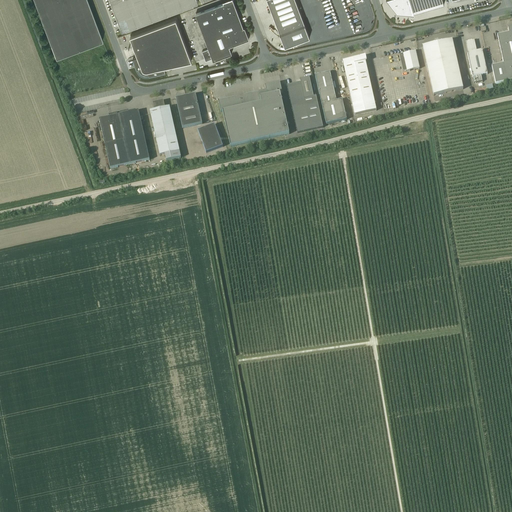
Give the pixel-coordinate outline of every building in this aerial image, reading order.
[(103,40),(87,0),(34,0),(56,58),(103,40)] [(110,0),(122,31),(199,2),(197,0),(110,0)] [(213,61),(232,54),(229,47),(249,39),(245,28),(244,28),(233,0),(196,14),(211,54),(210,54),(208,50),(202,52),(206,61),(211,59),(211,57),(212,56),(213,61)] [(291,44),(310,37),(295,0),(268,0),(281,32),(285,30),(291,44)] [(409,0),(386,0),(397,13),(398,11),(399,11),(399,12),(401,13),(401,12),(404,14),(414,15),(409,0)] [(192,61),(176,19),(130,37),(138,57),(133,59),(137,69),(138,69),(139,70),(140,71),(140,72),(141,73),(142,73),(143,74),(144,74),(145,74),(145,75),(146,75),(147,75),(148,75),(149,74),(149,76),(166,72),(164,67),(192,61)] [(496,85),(511,81),(511,27),(508,29),(509,34),(497,36),(503,65),(492,67),(496,85)] [(463,90),(452,41),(423,47),(434,96),(463,90)] [(482,51),(467,54),(473,78),(474,84),(482,82),(481,76),(487,75),(482,51)] [(419,69),(416,52),(403,53),(403,54),(399,55),(403,71),(407,71),(407,72),(419,69)] [(376,111),(368,72),(364,57),(343,62),(355,116),(376,111)] [(337,102),(333,87),(330,73),(315,76),(326,125),(347,120),(342,101),(337,102)] [(314,97),(310,78),(300,80),(301,83),(286,86),(297,134),(323,128),(316,97),(314,97)] [(231,148),(270,139),(289,135),(280,94),(282,93),(280,83),(265,87),(266,92),(219,102),(221,113),(223,113),(231,148)] [(182,129),(192,127),(202,125),(196,95),(189,97),(188,95),(185,96),(186,97),(176,99),(182,129)] [(181,159),(180,153),(170,108),(165,109),(163,102),(153,105),(155,111),(150,112),(160,157),(165,156),(166,162),(181,159)] [(111,170),(130,165),(150,161),(139,112),(129,114),(129,112),(120,114),(120,115),(117,115),(109,117),(109,118),(100,121),(111,170)] [(206,154),(223,147),(214,125),(197,131),(206,154)]
